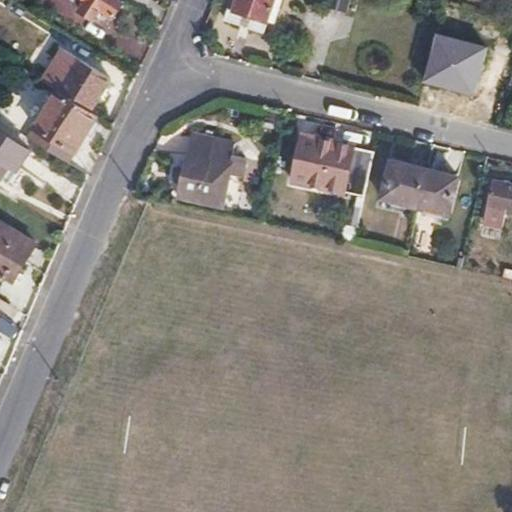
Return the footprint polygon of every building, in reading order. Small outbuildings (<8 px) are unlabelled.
[(109,25),(124,1),(123,0),(87,0),(83,7),(109,25)] [(249,26),(266,31),(276,0),(237,0),(237,1),(232,0),(226,19),(242,24),(246,15),(253,17),(249,26)] [(347,14),(353,0),(330,0),(328,5),(347,14)] [(448,25),(466,30),(471,13),(453,8),(448,25)] [(246,15),(242,24),(249,26),(253,17),(246,15)] [(487,48),(435,34),(422,83),(474,97),(487,48)] [(59,88),(92,109),(110,77),(64,48),(45,79),(59,88)] [(30,136),(71,161),(100,114),(92,109),(59,88),(30,136)] [(0,129),(0,175),(2,177),(11,163),(20,168),(31,149),(0,129)] [(367,193),(376,152),(304,136),(294,179),(345,190),(346,189),(367,193)] [(225,206),(235,163),(191,153),(181,196),(225,206)] [(385,196),(453,211),(461,173),(393,158),(385,196)] [(511,182),(496,179),(487,216),(504,220),(507,210),(511,211),(511,182)] [(0,217),(0,268),(15,278),(37,241),(0,217)]
